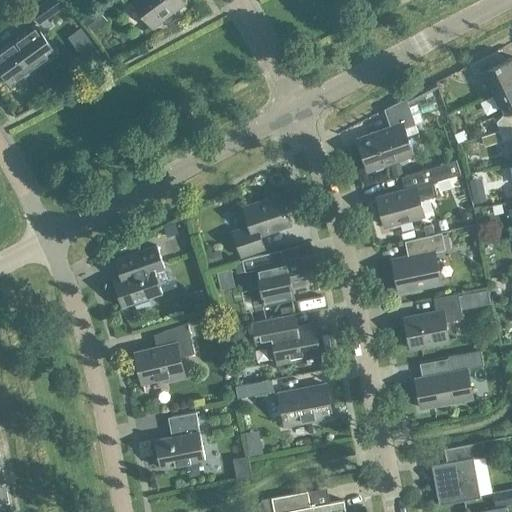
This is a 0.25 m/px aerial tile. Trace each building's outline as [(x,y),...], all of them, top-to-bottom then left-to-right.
[(55,0),(47,0),(30,12),(38,24),(61,8),(55,0)] [(121,0),(126,7),(133,2),(151,27),(160,21),(162,24),(167,25),(174,19),(175,14),(172,11),(183,3),(181,0),(121,0)] [(9,47),(8,45),(0,50),(0,70),(11,86),(55,54),(35,26),(15,40),(16,42),(9,47)] [(496,52),(469,65),(473,73),(484,73),(494,93),(511,84),(511,57),(501,62),(496,52)] [(26,103),(44,90),(37,79),(18,92),(26,103)] [(438,88),(435,83),(407,98),(409,103),(438,88)] [(511,84),(494,93),(503,114),(496,122),(499,131),(511,126),(511,84)] [(406,98),(385,109),(391,127),(356,139),(368,171),(413,155),(404,129),(415,125),(406,98)] [(511,126),(499,131),(502,139),(511,140),(511,126)] [(463,131),(454,134),(458,144),(467,140),(463,131)] [(419,201),(437,196),(433,183),(460,175),(456,161),(429,168),(404,176),(407,189),(376,197),(384,226),(423,215),(419,201)] [(400,164),(390,167),(393,178),(402,175),(400,164)] [(393,177),(377,183),(381,196),(397,190),(393,177)] [(485,199),(483,189),(471,192),(473,202),(485,199)] [(281,195),(272,198),(243,208),(249,226),(232,232),(240,256),(264,248),(259,235),(290,224),(281,195)] [(174,222),(162,226),(165,237),(177,234),(174,222)] [(424,227),(425,234),(433,232),(432,225),(424,227)] [(415,290),(427,288),(426,286),(440,283),(434,252),(445,250),(441,233),(404,241),(407,257),(392,260),(399,292),(415,288),(415,290)] [(114,260),(120,277),(112,280),(121,306),(133,302),(136,310),(151,305),(148,297),(162,292),(155,272),(164,268),(157,246),(114,260)] [(219,250),(205,254),(208,266),(222,263),(219,250)] [(244,272),(256,269),(264,304),(293,297),(290,285),(305,282),(300,259),(283,263),(280,250),(241,260),(244,272)] [(221,290),(230,288),(226,271),(217,273),(221,290)] [(464,308),(473,307),(472,290),(463,290),(464,308)] [(436,312),(404,319),(409,348),(449,341),(445,322),(462,319),(457,294),(433,298),(436,312)] [(501,296),(491,295),(491,304),(500,305),(501,296)] [(277,363),(318,355),(319,355),(313,323),(285,329),(282,316),(252,322),(256,345),(273,342),(277,363)] [(187,323),(162,331),(166,346),(135,353),(142,382),(163,377),(164,381),(184,376),(179,357),(194,353),(187,323)] [(248,335),(244,329),(236,328),(231,333),(229,340),(233,346),(241,348),(247,343),(248,335)] [(440,407),(454,404),(453,402),(472,398),(466,369),(483,366),(480,350),(448,356),(451,372),(415,379),(421,408),(440,404),(440,407)] [(243,384),(245,397),(273,391),(271,379),(243,384)] [(331,416),(325,384),(278,393),(285,425),(331,416)] [(159,468),(196,461),(205,459),(196,412),(171,417),(175,436),(154,440),(159,468)] [(259,441),(248,443),(250,456),(262,454),(259,441)] [(481,442),(451,448),(453,462),(432,466),(439,505),(479,497),(472,459),(484,456),(481,442)] [(271,461),(275,470),(295,462),(292,453),(271,461)] [(496,508),(506,506),(511,505),(511,488),(492,493),(496,508)] [(271,498),(256,501),(258,511),(341,511),(342,511),(345,511),(343,500),(307,507),(304,492),(271,498)]
